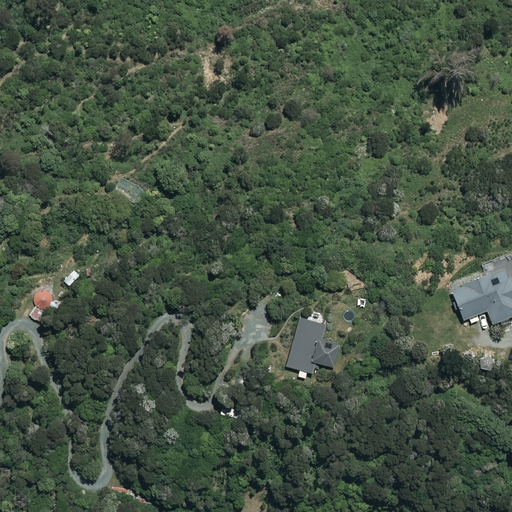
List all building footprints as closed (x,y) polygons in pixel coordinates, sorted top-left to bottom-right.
[(511,316),(511,294),(503,270),(451,289),(462,320),(485,311),(490,324),(511,316)] [(61,303),(52,299),(55,293),(37,286),(30,303),(35,305),(30,317),(39,321),(44,309),(57,314),(61,303)] [(324,326),(298,320),(291,347),(289,346),(284,367),(311,374),(313,363),(332,368),(338,347),(320,342),(324,326)] [(491,370),(490,357),(476,358),(477,371),(491,370)] [(223,398),(217,414),(242,422),(247,406),(223,398)]
